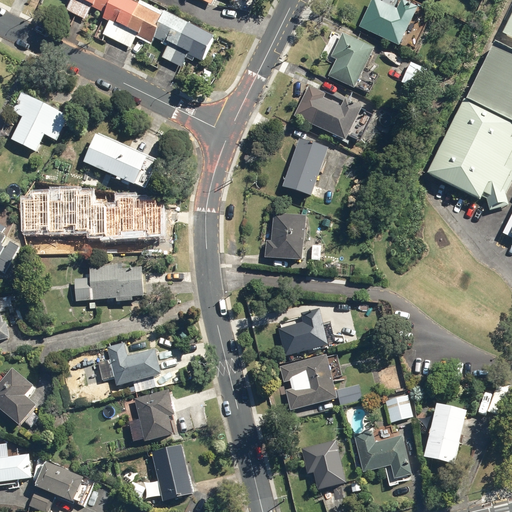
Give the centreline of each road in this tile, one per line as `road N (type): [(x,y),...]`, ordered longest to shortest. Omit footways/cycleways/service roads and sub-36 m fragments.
road 1 (tertiary): [(224,138),(205,209),(208,276),(262,511)]
road 2 (residential): [(0,23),(224,138)]
road 3 (tertiary): [(293,0),(224,138)]
